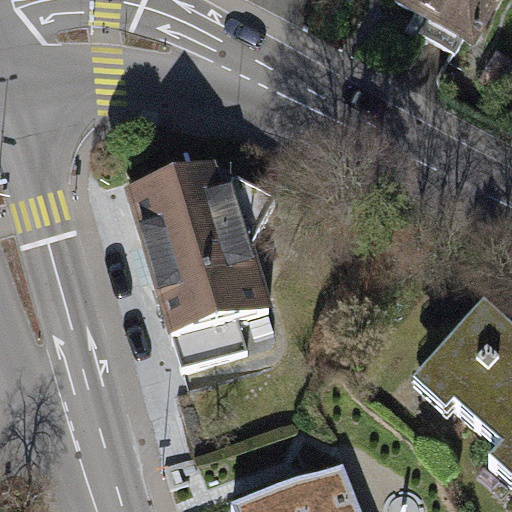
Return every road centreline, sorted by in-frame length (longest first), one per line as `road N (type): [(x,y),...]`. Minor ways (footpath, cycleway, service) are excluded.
road 1 (secondary): [(511,211),(205,49),(130,33),(0,55)]
road 2 (secondary): [(0,210),(99,511)]
